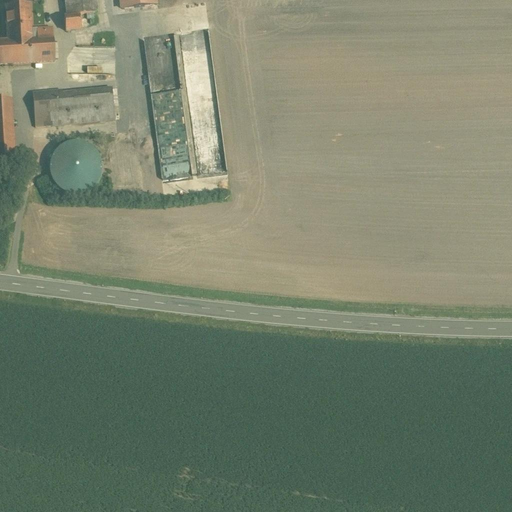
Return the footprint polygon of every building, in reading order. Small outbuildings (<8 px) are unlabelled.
[(95,0),(64,0),(67,17),(98,13),(95,0)] [(156,0),(120,0),(122,10),(157,5),(156,0)] [(29,5),(5,7),(7,42),(32,40),(29,5)] [(90,15),(64,18),(65,32),(81,30),(80,28),(91,27),(90,15)] [(32,40),(7,42),(0,41),(0,65),(55,62),(52,29),(37,30),(37,40),(32,40)] [(94,34),(76,36),(76,59),(70,59),(70,75),(87,75),(87,79),(101,80),(101,75),(92,75),(94,41),(97,41),(97,38),(94,39),(94,34)] [(113,89),(62,94),(62,91),(42,92),(42,93),(43,103),(49,103),(51,127),(116,121),(113,89)] [(42,93),(32,93),(35,128),(51,127),(49,103),(43,103),(42,93)] [(11,100),(0,101),(0,177),(15,177),(11,100)] [(214,162),(221,161),(219,139),(193,142),(197,171),(214,169),(214,162)] [(45,147),(50,195),(97,190),(92,142),(45,147)]
